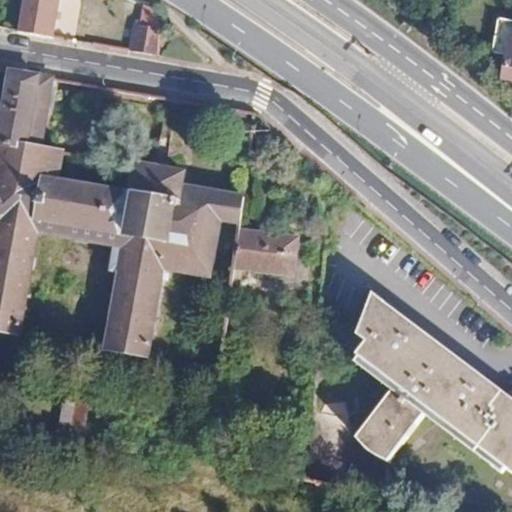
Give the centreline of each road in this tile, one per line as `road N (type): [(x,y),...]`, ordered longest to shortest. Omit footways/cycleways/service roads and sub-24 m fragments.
road 1 (residential): [(0,47),(260,95),(511,318)]
road 2 (primary): [(177,0),(511,234)]
road 3 (primary): [(234,0),(344,74),(511,206)]
road 4 (primary): [(405,99),(259,0)]
road 5 (primary): [(511,182),(405,99)]
road 6 (primary): [(511,146),(401,69)]
